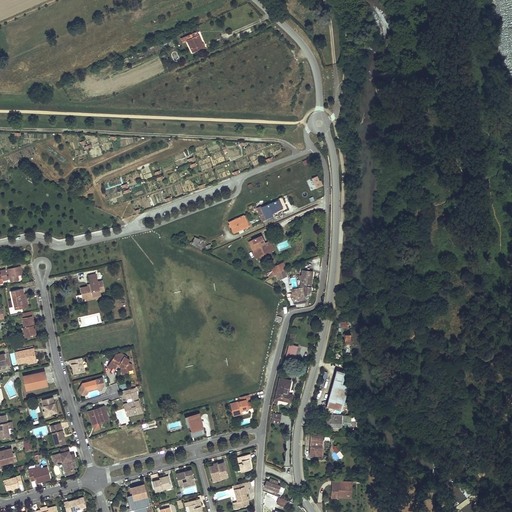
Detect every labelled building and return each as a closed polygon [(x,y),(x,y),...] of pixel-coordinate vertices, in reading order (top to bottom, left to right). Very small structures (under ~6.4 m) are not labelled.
[(197,31),(182,38),(184,42),(188,40),(193,52),(201,48),(199,45),(202,43),(197,31)] [(288,209),(282,197),(279,199),(279,200),(283,208),(273,213),(274,215),(288,209)] [(279,200),(262,208),(267,219),(274,215),(273,213),(283,208),(279,200)] [(257,208),(262,221),(267,219),(262,208),(261,206),(257,207),(257,208)] [(244,216),(229,222),(233,232),(248,226),(244,216)] [(262,235),(252,240),(257,250),(261,258),(266,255),(265,253),(269,251),(268,249),(273,246),(271,241),(265,243),(262,235)] [(249,241),(253,252),(257,250),(252,240),(249,241)] [(275,268),(282,265),(284,270),(286,270),(283,262),(272,267),(275,274),(278,273),(275,268)] [(284,270),(282,265),(275,268),(278,273),(284,270)] [(20,266),(8,269),(9,276),(10,279),(11,282),(17,281),(16,276),(18,276),(22,275),(20,266)] [(312,271),(303,270),(303,276),(302,281),(301,286),(305,286),(305,287),(305,291),(305,295),(310,291),(312,271)] [(97,276),(89,278),(90,284),(91,287),(88,288),(88,287),(80,288),(81,293),(83,299),(85,299),(96,296),(96,298),(96,299),(102,298),(101,292),(105,291),(103,281),(98,282),(97,276)] [(22,289),(11,291),(15,307),(21,305),(22,308),(26,307),(24,294),(22,289)] [(305,295),(305,291),(292,294),(294,303),(306,301),(305,295)] [(99,313),(84,317),(87,327),(102,322),(99,313)] [(34,325),(32,316),(22,318),(25,327),(23,328),(25,337),(35,335),(32,325),(34,325)] [(289,344),(286,357),(295,359),(298,346),(289,344)] [(33,348),(16,352),(18,363),(29,361),(36,359),(33,348)] [(116,353),(107,366),(111,369),(113,367),(116,369),(119,365),(119,364),(122,367),(122,368),(123,374),(129,372),(129,370),(132,370),(132,365),(128,362),(129,360),(126,358),(127,357),(121,352),(116,353)] [(86,371),(82,357),(70,360),(71,365),(73,364),(75,374),(86,371)] [(336,370),(326,406),(339,410),(341,403),(346,404),(349,393),(344,391),(346,384),(342,383),(340,383),(343,372),(336,370)] [(31,374),(23,376),(26,390),(33,388),(33,386),(40,384),(40,387),(47,385),(44,371),(43,371),(36,373),(37,375),(31,376),(31,374)] [(106,385),(104,377),(84,383),(79,390),(80,393),(84,395),(88,394),(90,391),(92,387),(98,386),(101,388),(102,386),(106,385)] [(290,381),(280,379),(276,398),(278,399),(290,401),(292,395),(287,394),(290,381)] [(140,396),(138,391),(127,394),(128,399),(133,398),(134,402),(131,402),(132,405),(126,407),(128,416),(144,412),(141,400),(139,400),(138,397),(140,396)] [(251,399),(249,394),(240,396),(241,400),(231,404),(234,416),(242,413),(242,410),(253,407),(252,402),(248,403),(248,400),(251,399)] [(53,397),(42,399),(45,410),(46,415),(51,413),(57,412),(53,397)] [(110,419),(106,406),(101,407),(101,409),(96,410),(96,409),(90,411),(94,424),(96,429),(101,427),(100,422),(110,419)] [(193,437),(205,433),(200,413),(186,417),(190,432),(191,431),(193,437)] [(280,423),(281,415),(273,414),(272,422),(280,423)] [(0,438),(9,437),(5,415),(0,415),(0,438)] [(343,415),(330,415),(330,427),(342,428),(343,415)] [(61,423),(50,426),(56,446),(66,443),(64,438),(63,438),(63,435),(64,435),(61,423)] [(323,435),(312,435),(310,455),(322,455),(323,438),(323,435)] [(324,457),(324,438),(323,438),(322,455),(310,455),(310,456),(324,457)] [(30,439),(22,441),(25,452),(33,450),(30,439)] [(69,452),(68,447),(61,449),(62,453),(53,456),(55,464),(63,462),(65,461),(65,463),(64,464),(66,472),(74,470),(74,468),(77,467),(74,454),(70,455),(69,452)] [(0,464),(14,462),(11,448),(0,450),(0,464)] [(334,460),(343,456),(340,450),(332,454),(334,460)] [(244,454),(238,456),(242,471),(251,468),(250,465),(251,465),(249,457),(245,458),(244,454)] [(215,465),(210,466),(213,478),(222,476),(223,478),(229,476),(225,461),(219,463),(215,465)] [(33,471),(32,469),(28,470),(31,481),(35,480),(36,483),(40,482),(40,480),(43,479),(43,481),(51,479),(47,467),(41,469),(33,471)] [(197,483),(193,469),(188,470),(189,472),(186,472),(186,471),(177,473),(180,484),(185,483),(184,482),(183,478),(187,477),(188,481),(189,482),(190,482),(191,485),(197,483)] [(23,483),(20,475),(4,480),(7,490),(11,488),(14,487),(19,486),(19,484),(23,483)] [(172,485),(169,475),(161,477),(162,478),(162,480),(161,480),(160,479),(153,481),(156,492),(167,488),(167,486),(172,485)] [(267,481),(265,486),(278,491),(280,486),(277,485),(278,482),(270,479),(269,482),(267,481)] [(253,486),(252,480),(244,482),(246,488),(253,486)] [(333,481),(332,497),(338,498),(338,495),(349,496),(349,481),(333,481)] [(351,498),(352,481),(349,481),(349,496),(338,495),(338,498),(351,498)] [(246,488),(244,482),(236,484),(234,485),(239,501),(234,502),(236,508),(250,504),(246,488)] [(139,511),(147,511),(145,504),(150,502),(145,484),(132,487),(134,495),(130,496),(131,501),(136,500),(138,508),(139,511)] [(86,506),(83,496),(78,498),(78,499),(75,500),(75,499),(64,502),(66,511),(71,511),(72,511),(71,510),(86,506)] [(203,505),(201,498),(191,500),(192,504),(189,505),(190,511),(202,511),(201,506),(203,505)] [(286,507),(288,501),(280,498),(277,504),(286,507)]
